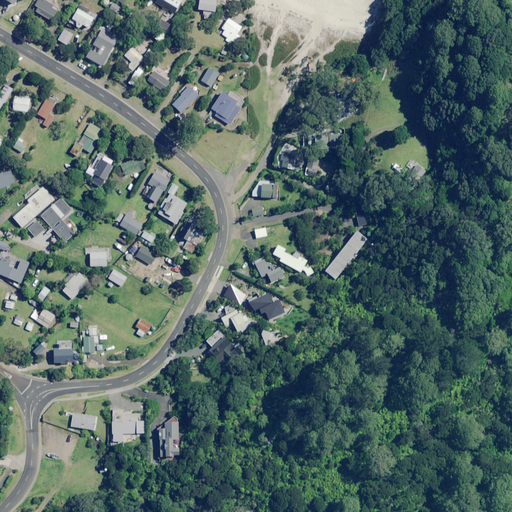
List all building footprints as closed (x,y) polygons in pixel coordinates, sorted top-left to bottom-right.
[(54,6),(44,0),(38,0),(35,6),(38,8),(35,12),(51,21),(56,11),(52,8),(54,6)] [(155,0),(154,3),(173,14),(179,3),(180,1),(177,0),(172,0),(172,1),(170,0),(155,0)] [(215,0),(198,0),(197,9),(215,12),(215,0)] [(118,6),(112,2),(108,9),(114,13),(118,6)] [(88,28),(93,18),(95,19),(97,15),(96,14),(91,12),(89,15),(87,14),(89,10),(80,5),(69,22),(79,28),(82,25),(88,28)] [(242,27),(228,18),(222,28),(224,30),(221,34),(227,38),(225,40),(229,43),(231,41),(236,45),(241,37),(237,34),(242,27)] [(112,28),(105,23),(85,57),(101,66),(118,38),(110,32),(112,28)] [(72,35),(64,30),(58,40),(66,45),(72,35)] [(125,57),(125,62),(133,70),(143,59),(131,48),(124,56),(125,57)] [(192,58),(181,50),(165,69),(159,65),(147,80),(161,92),(173,77),(175,79),(192,58)] [(136,71),(135,71),(128,83),(133,86),(136,83),(138,84),(146,70),(139,66),(136,71)] [(218,73),(207,67),(200,80),(210,87),(218,73)] [(197,96),(188,87),(171,104),(181,113),(197,96)] [(244,101),(232,93),(229,97),(221,92),(211,109),(216,112),(214,115),(230,125),(244,101)] [(30,99),(14,96),(12,110),(28,112),(30,99)] [(55,105),(46,100),(38,115),(46,119),(43,125),(49,128),(55,116),(50,113),(55,105)] [(77,157),(83,149),(90,153),(97,143),(105,132),(90,121),(69,152),(77,157)] [(344,129),(330,128),(330,134),(318,133),(318,149),(344,150),(344,129)] [(24,141),(18,137),(12,147),(22,153),(26,146),(22,144),(24,141)] [(286,169),(288,161),(296,163),(299,151),(293,150),(293,152),(281,150),(279,160),(281,161),(280,167),(286,169)] [(113,166),(110,164),(112,161),(103,156),(101,159),(100,158),(97,162),(92,159),(85,172),(92,177),(90,181),(100,187),(113,166)] [(145,169),(141,158),(120,166),(125,177),(145,169)] [(419,179),(425,171),(413,162),(408,170),(419,179)] [(315,177),(317,168),(306,166),(304,175),(315,177)] [(173,173),(165,168),(162,172),(155,169),(147,184),(155,188),(149,199),(156,203),(162,191),(163,192),(173,173)] [(0,188),(15,183),(10,170),(0,174),(0,188)] [(178,187),(173,184),(167,193),(169,194),(166,199),(165,198),(160,207),(161,208),(157,214),(175,224),(187,204),(173,195),(178,187)] [(272,184),(259,184),(259,198),(271,198),(272,184)] [(40,189),(37,186),(24,196),(29,202),(12,217),(22,228),(54,200),(43,187),(40,189)] [(73,212),(61,197),(40,215),(50,227),(45,231),(47,235),(53,230),(64,243),(79,230),(67,217),(73,212)] [(263,215),(262,208),(250,210),(252,217),(263,215)] [(369,224),(368,212),(355,214),(357,226),(369,224)] [(123,216),(119,213),(115,220),(119,223),(123,216)] [(132,217),(126,213),(118,225),(135,236),(136,234),(139,236),(142,231),(139,230),(142,225),(131,218),(132,217)] [(37,221),(28,229),(36,238),(45,231),(37,221)] [(191,225),(185,221),(177,234),(182,238),(191,225)] [(205,232),(196,226),(186,241),(196,247),(205,232)] [(266,236),(264,229),(254,231),(255,238),(266,236)] [(367,239),(356,231),(324,271),(335,279),(367,239)] [(154,238),(144,232),(141,237),(151,243),(154,238)] [(0,249),(5,252),(5,251),(9,252),(12,246),(0,241),(0,249)] [(195,247),(185,241),(181,246),(191,253),(195,247)] [(160,258),(141,246),(135,255),(155,267),(160,258)] [(284,250),(277,246),(272,255),(280,260),(279,261),(300,273),(301,271),(310,276),(313,270),(304,265),(307,260),(294,252),(291,256),(283,252),(284,250)] [(106,247),(92,247),(92,248),(85,248),(86,254),(90,254),(90,266),(106,266),(106,247)] [(10,261),(0,256),(0,274),(21,283),(29,264),(22,260),(18,270),(8,266),(10,261)] [(273,270),(267,256),(253,263),(260,278),(266,275),(270,284),(283,277),(279,268),(273,270)] [(126,277),(113,269),(108,279),(121,287),(126,277)] [(89,282),(78,272),(61,289),(72,300),(89,282)] [(242,280),(237,276),(231,285),(237,289),(242,280)] [(49,290),(44,287),(37,297),(42,301),(49,290)] [(273,302),(265,293),(252,306),(260,315),(273,302)] [(52,301),(46,297),(43,301),(49,306),(52,301)] [(55,316),(43,309),(41,313),(35,309),(30,317),(47,328),(55,316)] [(238,314),(235,310),(221,318),(226,327),(232,323),(237,332),(240,330),(243,334),(252,329),(251,328),(259,324),(254,315),(250,318),(252,320),(245,324),(239,314),(238,314)] [(24,319),(16,316),(13,323),(21,326),(24,319)] [(151,325),(140,319),(135,327),(146,333),(151,325)] [(34,324),(28,322),(25,329),(31,331),(34,324)] [(276,329),(274,326),(258,332),(263,345),(285,337),(283,331),(280,331),(276,329)] [(93,330),(88,330),(88,334),(83,334),(83,352),(94,352),(94,343),(97,343),(97,334),(93,334),(93,330)] [(233,347),(217,330),(205,341),(212,348),(208,351),(223,367),(234,357),(236,359),(245,350),(238,343),(233,347)] [(37,357),(48,345),(43,341),(32,352),(37,357)] [(73,341),(57,341),(56,349),(54,349),(53,363),(72,364),(73,341)] [(98,417),(74,414),(72,427),(96,430),(98,417)] [(128,420),(113,421),(113,442),(122,442),(122,434),(146,433),(146,420),(128,420)] [(178,440),(177,423),(164,423),(165,429),(158,429),(160,457),(178,456),(178,448),(172,448),(172,440),(178,440)]
